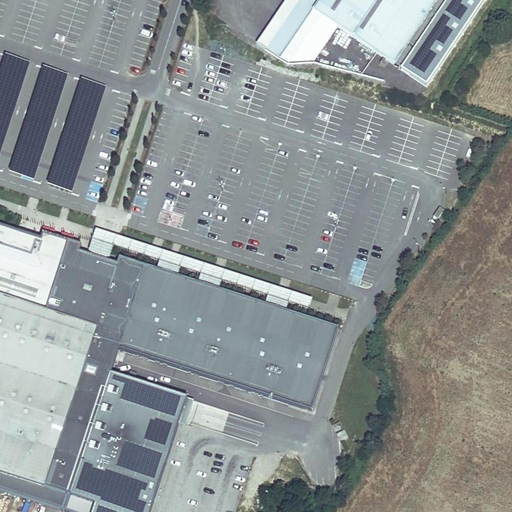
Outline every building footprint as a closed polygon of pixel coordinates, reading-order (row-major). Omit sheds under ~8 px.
[(286,0),(262,37),(257,45),(280,60),(313,10),(319,0),(286,0)] [(319,0),(313,10),(321,16),(395,65),(437,0),(319,0)] [(280,60),(288,66),(321,16),(313,10),(280,60)] [(57,34),(55,41),(73,46),(75,40),(57,34)] [(254,91),(252,97),(261,100),(263,94),(254,91)] [(397,137),(395,143),(404,146),(406,140),(397,137)] [(58,164),(54,176),(72,181),(76,170),(58,164)] [(51,186),(69,192),(72,182),(54,177),(51,186)] [(166,205),(164,211),(181,216),(183,210),(166,205)] [(0,492),(60,511),(65,511),(107,382),(116,355),(117,351),(118,349),(209,378),(312,411),(319,388),(338,329),(235,296),(190,281),(147,267),(119,258),(117,265),(106,261),(107,258),(99,255),(91,253),(90,256),(79,252),(81,246),(43,233),(41,239),(16,231),(0,226),(0,492)] [(280,241),(278,247),(296,253),(298,247),(280,241)] [(116,355),(107,382),(114,385),(123,358),(116,355)] [(337,435),(340,442),(348,439),(344,431),(337,435)]
